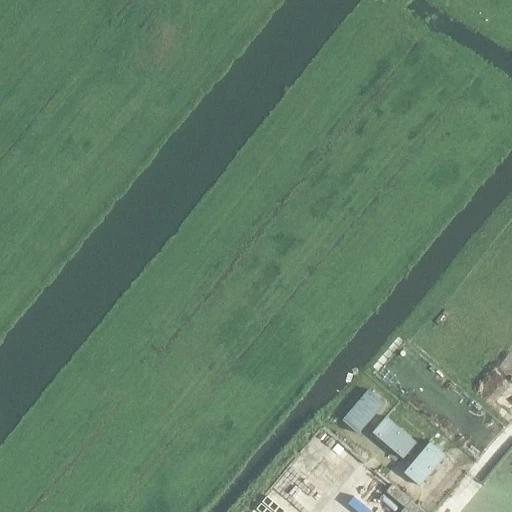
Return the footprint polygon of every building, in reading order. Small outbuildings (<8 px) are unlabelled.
[(343,421),(359,434),(384,403),(369,390),(343,421)] [(403,458),(416,443),(386,417),(373,432),(403,458)] [(307,453),(316,460),(315,462),(326,470),(333,461),(349,472),(360,457),(323,431),(307,453)] [(404,472),(419,485),(445,455),(430,442),(404,472)] [(303,492),(301,485),(286,488),(288,495),(285,496),(287,507),(291,506),(292,511),(326,511),(323,495),(313,498),(312,490),(303,492)]
